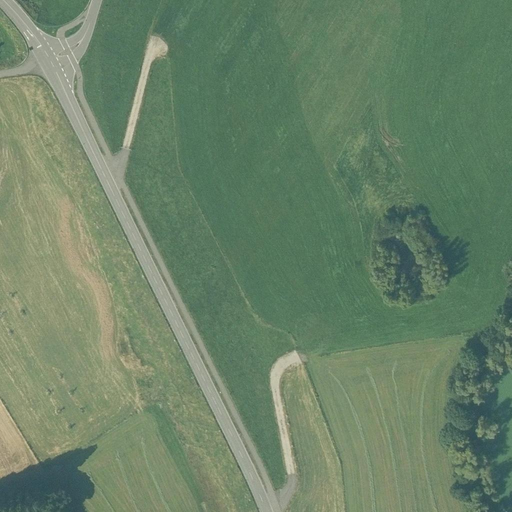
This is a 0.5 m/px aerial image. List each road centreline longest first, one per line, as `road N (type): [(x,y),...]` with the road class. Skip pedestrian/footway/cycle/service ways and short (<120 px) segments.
road 1 (secondary): [(266,511),(48,59)]
road 2 (track): [(0,303),(70,435),(58,484)]
road 3 (track): [(265,507),(289,487),(274,375),(294,358)]
road 4 (track): [(104,175),(127,144),(155,46)]
